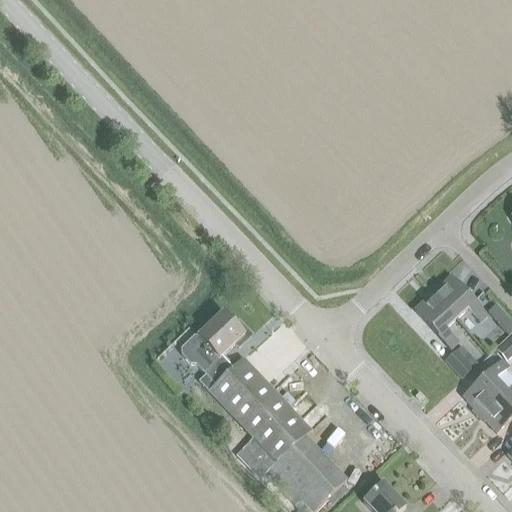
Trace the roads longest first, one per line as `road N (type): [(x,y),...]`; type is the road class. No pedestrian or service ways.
road 1 (tertiary): [(323,338),(4,0)]
road 2 (residential): [(511,163),(323,338)]
road 3 (tertiary): [(488,511),(323,338)]
